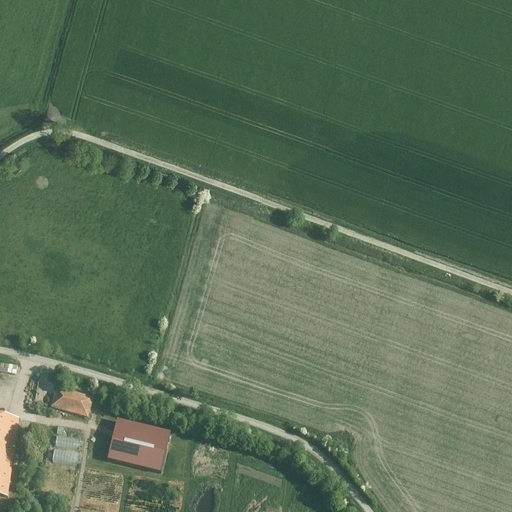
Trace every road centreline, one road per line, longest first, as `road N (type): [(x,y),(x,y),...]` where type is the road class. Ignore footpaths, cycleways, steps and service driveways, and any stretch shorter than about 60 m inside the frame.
road 1 (track): [(0,157),(35,136),(79,135),(511,293)]
road 2 (unclassified): [(0,349),(300,444),(369,511)]
